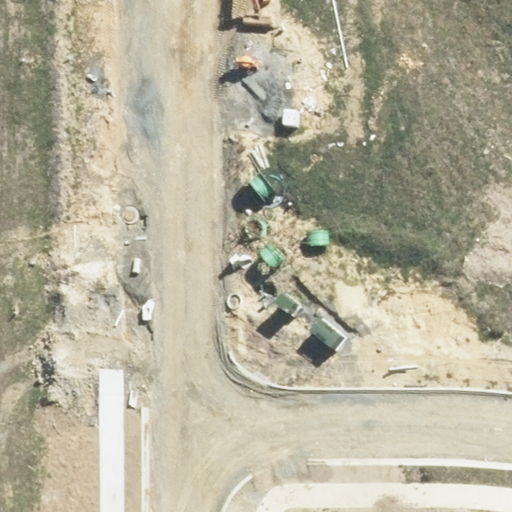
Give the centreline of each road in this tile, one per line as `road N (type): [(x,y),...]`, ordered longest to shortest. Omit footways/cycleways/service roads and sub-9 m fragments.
road 1 (unknown): [(184,511),(175,0)]
road 2 (unknown): [(180,425),(511,447)]
road 3 (unknown): [(177,135),(0,138)]
